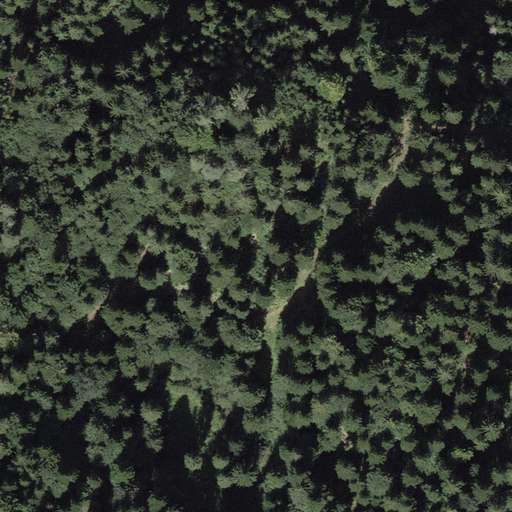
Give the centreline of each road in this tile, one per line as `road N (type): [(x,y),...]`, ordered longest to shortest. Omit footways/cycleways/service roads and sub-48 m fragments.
road 1 (track): [(414,129),(369,215),(309,266),(286,313),(230,323),(182,293),(129,290),(89,329),(80,407),(113,511)]
road 2 (track): [(245,0),(305,20),(414,129)]
